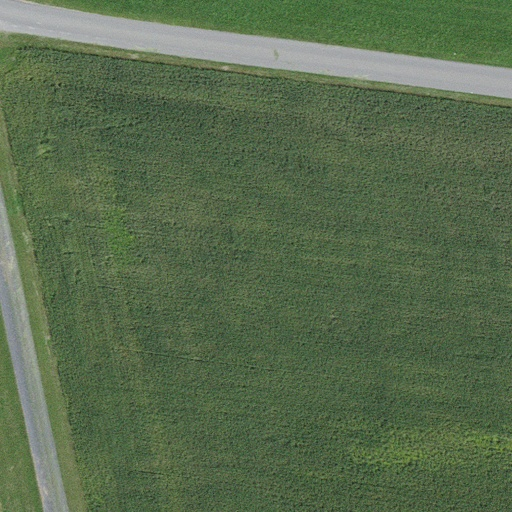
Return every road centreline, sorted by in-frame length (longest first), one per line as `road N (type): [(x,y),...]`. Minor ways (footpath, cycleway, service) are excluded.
road 1 (unclassified): [(511,93),(0,15)]
road 2 (track): [(0,242),(58,511)]
